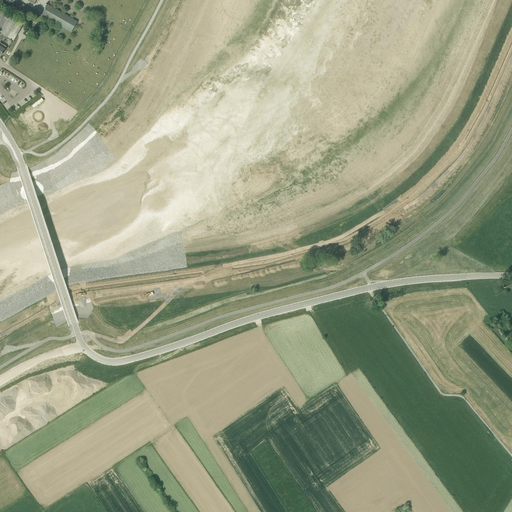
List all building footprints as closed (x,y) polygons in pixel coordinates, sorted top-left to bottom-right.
[(0,5),(25,20),(30,11),(31,9),(15,0),(1,0),(0,3),(0,5)] [(42,15),(31,9),(30,11),(42,18),(43,16),(71,32),(77,22),(48,5),(42,15)] [(0,11),(0,33),(2,34),(3,35),(12,18),(0,11)] [(12,18),(3,35),(14,41),(23,25),(12,18)] [(32,103),(34,106),(44,100),(43,98),(32,103)] [(24,111),(14,118),(16,121),(26,114),(24,111)]
